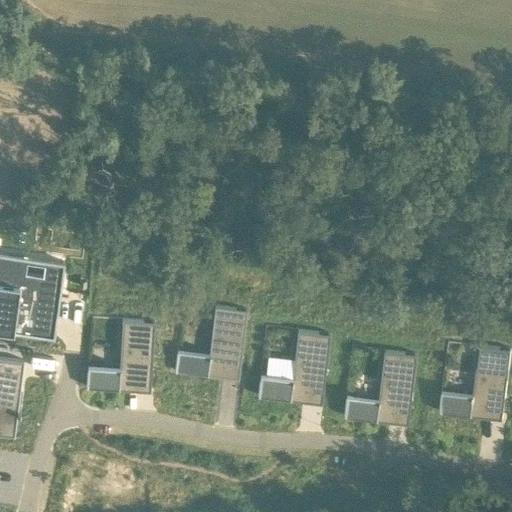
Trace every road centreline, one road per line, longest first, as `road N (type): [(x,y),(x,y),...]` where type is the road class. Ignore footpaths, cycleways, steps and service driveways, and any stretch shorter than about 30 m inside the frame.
road 1 (track): [(511,138),(79,70),(27,39)]
road 2 (residential): [(58,423),(145,422),(511,473)]
